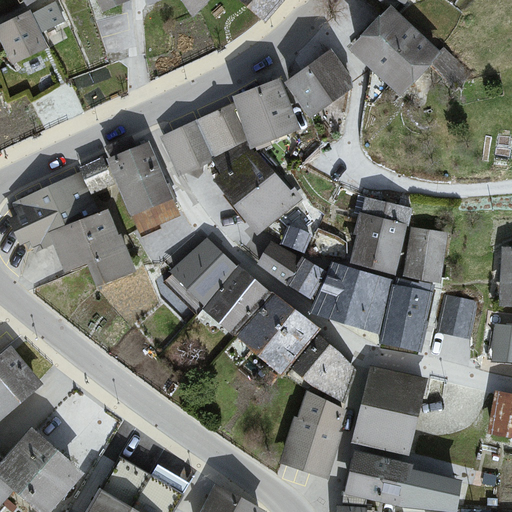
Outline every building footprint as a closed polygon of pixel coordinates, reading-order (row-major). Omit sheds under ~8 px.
[(30,0),(36,10),(53,0),(30,0)] [(130,0),(97,0),(104,15),(133,5),(130,0)] [(182,0),(194,19),(212,0),(182,0)] [(237,0),(266,26),(287,0),(237,0)] [(417,0),(374,0),(392,13),(354,54),(409,96),(450,57),(407,14),(417,0)] [(53,8),(34,17),(43,36),(65,27),(53,8)] [(0,23),(0,41),(12,64),(48,47),(43,36),(34,17),(30,9),(0,23)] [(329,52),(284,87),(309,119),(353,87),(329,52)] [(277,84),(237,99),(256,149),(298,134),(277,84)] [(224,110),(167,139),(184,179),(241,144),(224,110)] [(146,147),(109,159),(137,228),(179,216),(146,147)] [(256,149),(214,183),(259,239),(299,206),(256,149)] [(75,177),(6,210),(33,255),(57,248),(67,276),(93,269),(106,291),(139,274),(111,214),(102,217),(75,177)] [(417,208),(366,198),(357,235),(365,239),(359,260),(446,287),(452,235),(414,229),(417,208)] [(270,245),(259,264),(299,293),(314,303),(327,277),(307,261),(315,239),(289,229),(282,248),(270,245)] [(275,297),(211,247),(182,290),(235,340),(238,336),(255,318),(275,297)] [(396,281),(333,266),(319,309),(384,338),(396,281)] [(438,293),(397,286),(387,342),(429,353),(438,293)] [(255,318),(238,336),(282,379),(320,332),(275,297),(255,318)] [(475,305),(442,297),(437,328),(472,336),(475,305)] [(333,346),(305,379),(346,412),(359,377),(333,346)] [(0,418),(6,424),(44,386),(14,351),(0,361),(0,418)] [(369,369),(352,445),(411,458),(432,382),(369,369)] [(346,415),(306,393),(279,462),(329,484),(346,415)] [(511,398),(494,393),(486,439),(511,445),(511,398)] [(46,511),(58,511),(89,478),(36,432),(7,459),(0,454),(0,511),(16,492),(46,511)] [(354,452),(347,494),(406,510),(416,467),(354,452)] [(257,511),(213,487),(202,511),(257,511)] [(97,511),(135,511),(107,495),(97,511)]
